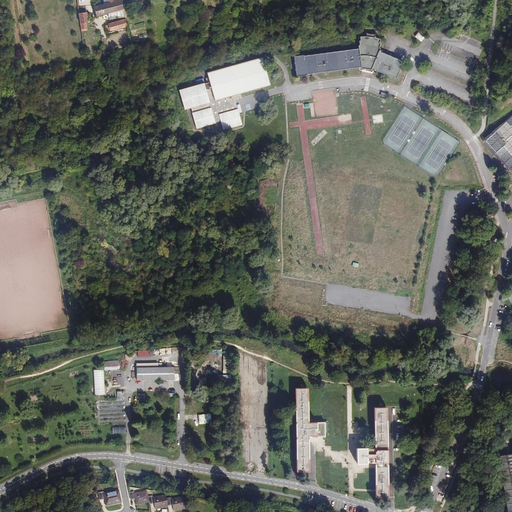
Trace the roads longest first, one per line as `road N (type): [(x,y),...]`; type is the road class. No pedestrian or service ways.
road 1 (secondary): [(0,492),(74,458),(121,456),(260,479),(387,511)]
road 2 (unclassified): [(427,511),(479,386),(511,227)]
